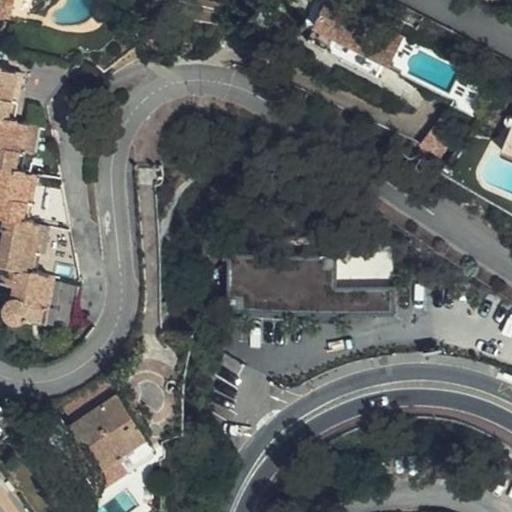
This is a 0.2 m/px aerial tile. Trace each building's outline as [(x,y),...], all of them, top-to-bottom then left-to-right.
[(17,0),(4,0),(1,21),(14,23),(17,0)] [(312,24),(381,61),(386,63),(401,36),(354,12),(355,9),(340,1),(338,3),(333,0),(321,0),(309,23),(312,24)] [(374,76),(381,61),(312,24),(304,39),(374,76)] [(188,52),(194,52),(195,41),(170,40),(169,56),(188,52)] [(19,76),(0,71),(0,120),(9,123),(9,120),(13,101),(19,76)] [(48,107),(13,101),(9,120),(52,128),(48,107)] [(422,133),(447,147),(461,126),(434,113),(422,133)] [(9,123),(0,120),(0,169),(16,173),(19,153),(33,155),(34,146),(57,151),(52,128),(9,120),(9,123)] [(511,122),(503,150),(511,153),(511,122)] [(16,173),(0,169),(0,219),(8,221),(23,225),(24,222),(31,187),(33,175),(16,173)] [(65,193),(31,187),(24,222),(72,232),(72,230),(65,193)] [(23,225),(8,221),(0,268),(6,269),(34,274),(35,266),(72,273),(68,255),(72,232),(24,222),(23,225)] [(340,254),(227,255),(227,312),(399,310),(398,283),(340,284),(340,254)] [(34,274),(6,269),(4,286),(18,288),(16,301),(9,305),(8,310),(8,315),(11,319),(14,320),(21,320),(48,325),(50,313),(75,318),(81,283),(34,274)] [(123,454),(133,467),(160,447),(119,392),(72,427),(86,448),(76,456),(92,477),(123,454)] [(45,405),(37,412),(45,425),(55,419),(45,405)] [(102,490),(133,467),(123,454),(92,477),(102,490)] [(0,511),(32,511),(0,470),(0,511)]
